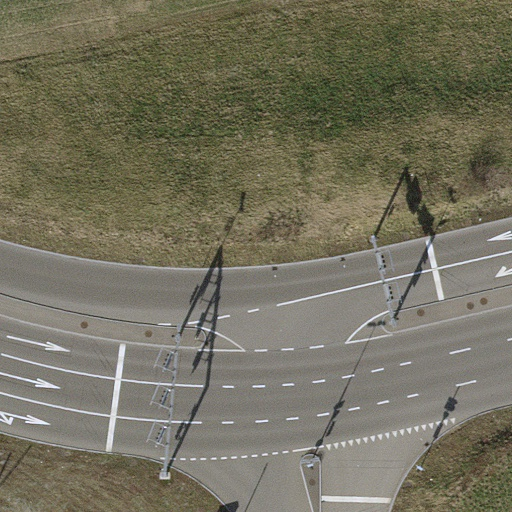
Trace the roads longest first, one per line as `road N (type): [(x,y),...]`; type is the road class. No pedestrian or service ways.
road 1 (unclassified): [(0,367),(115,397),(294,397)]
road 2 (unclassified): [(280,302),(227,303),(41,279),(0,265)]
road 3 (unclassified): [(511,252),(280,302)]
road 4 (unclassified): [(294,397),(511,354)]
